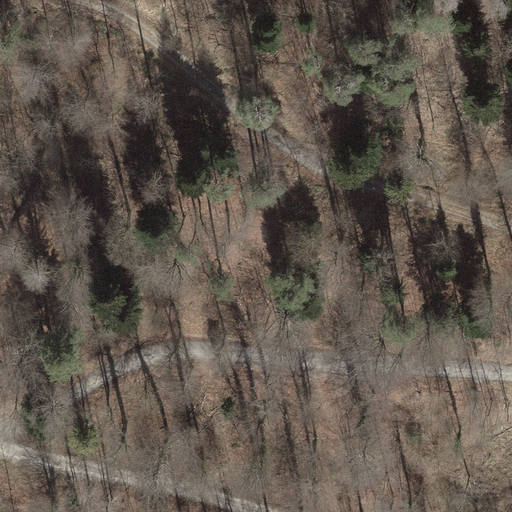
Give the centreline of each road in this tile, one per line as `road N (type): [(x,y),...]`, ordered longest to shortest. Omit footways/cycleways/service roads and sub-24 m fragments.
road 1 (track): [(511,375),(181,350),(124,363),(67,402),(0,432)]
road 2 (track): [(66,0),(117,12),(331,175),(511,227)]
road 3 (track): [(0,444),(164,479),(266,511)]
